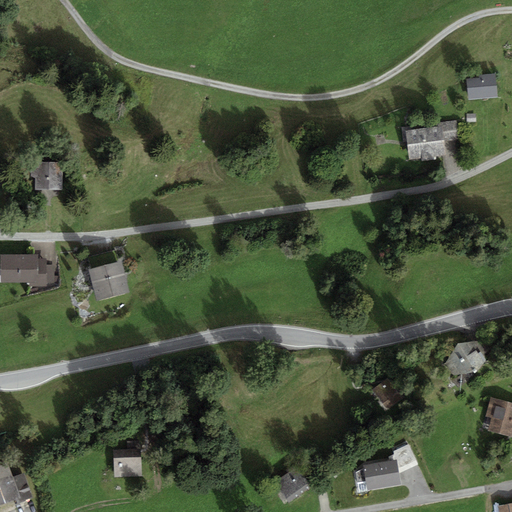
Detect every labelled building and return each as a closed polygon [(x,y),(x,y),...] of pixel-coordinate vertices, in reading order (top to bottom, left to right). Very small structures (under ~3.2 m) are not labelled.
[(496,76),(466,79),(469,100),(499,96),(496,76)] [(443,129),(408,132),(410,161),(449,158),(447,142),(459,141),(457,121),(442,123),(443,129)] [(71,167),(44,166),(43,194),(70,196),(71,167)] [(49,257),(4,257),(4,284),(32,284),(32,289),(49,289),(49,257)] [(129,265),(93,274),(101,304),(136,296),(129,265)] [(467,348),(450,366),(457,379),(485,376),(498,364),(487,348),(467,348)] [(394,383),(380,393),(395,413),(409,402),(394,383)] [(511,406),(497,403),(494,415),(499,417),(495,434),(511,438),(511,406)] [(148,454),(121,455),(121,479),(149,478),(148,454)] [(404,465),(369,470),(372,494),(407,490),(404,465)] [(16,468),(0,473),(0,511),(3,511),(36,501),(29,480),(21,483),(16,468)] [(304,469),(281,486),(293,502),(316,485),(304,469)]
